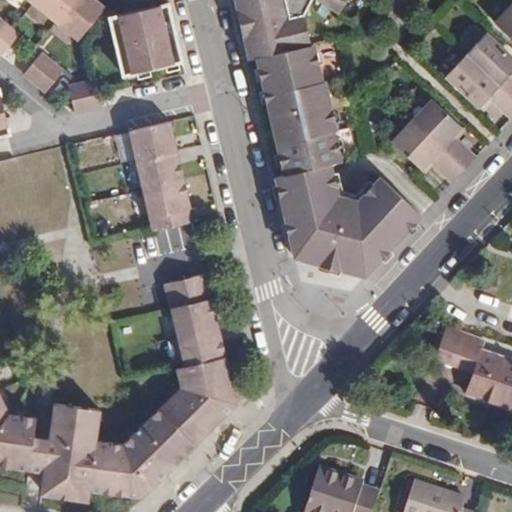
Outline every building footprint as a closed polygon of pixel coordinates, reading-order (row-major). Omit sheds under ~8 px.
[(104,8),(93,0),(31,0),(79,39),(104,8)] [(234,0),(248,60),(257,58),(310,45),(303,15),(311,0),(315,0),(337,14),(345,0),(234,0)] [(169,4),(110,18),(124,75),(182,62),(169,4)] [(511,8),(497,25),(511,39),(511,8)] [(19,35),(0,19),(0,54),(2,56),(19,35)] [(466,55),(511,98),(511,77),(510,75),(511,72),(511,57),(486,33),(466,55)] [(310,45),(257,58),(285,174),(276,177),(295,257),(319,263),(321,258),(331,260),(330,266),(365,276),(422,215),(381,177),(358,201),(338,196),(330,164),(341,161),(334,131),(336,130),(324,81),(322,81),(313,45),(310,45)] [(63,71),(42,53),(24,74),(46,92),(63,71)] [(511,119),(511,118),(511,98),(466,55),(446,76),(479,108),(489,97),(511,119)] [(96,80),(69,87),(75,114),(103,107),(96,80)] [(0,137),(10,135),(0,93),(0,137)] [(413,121),(464,170),(476,158),(453,136),(462,127),(433,100),(413,121)] [(453,182),(464,170),(413,121),(392,143),(421,170),(430,160),(453,182)] [(174,137),(170,122),(128,132),(151,232),(183,225),(180,211),(190,210),(192,209),(180,165),(175,166),(169,138),(174,137)] [(180,165),(174,137),(169,138),(175,166),(180,165)] [(180,211),(183,225),(192,223),(190,210),(180,211)] [(331,260),(321,258),(319,263),(330,266),(331,260)] [(203,266),(188,269),(190,277),(205,274),(203,266)] [(48,441),(43,473),(41,490),(88,496),(89,491),(142,498),(161,479),(156,474),(163,468),(167,473),(225,416),(219,412),(226,405),(231,411),(238,404),(222,342),(218,343),(212,315),(216,314),(213,299),(210,300),(205,274),(190,277),(195,302),(170,309),(184,368),(176,370),(180,388),(123,446),(97,443),(100,411),(53,405),(48,441)] [(195,302),(190,277),(163,284),(170,309),(195,302)] [(222,342),(216,314),(212,315),(218,343),(222,342)] [(511,363),(503,361),(507,350),(446,330),(436,361),(473,374),(466,397),(489,404),(492,394),(511,400),(511,363)] [(69,367),(58,365),(57,374),(69,376),(69,367)] [(511,412),(511,400),(492,394),(489,404),(511,412)] [(0,468),(29,472),(34,440),(36,420),(10,417),(0,397),(0,468)] [(225,416),(231,411),(226,405),(219,412),(225,416)] [(48,441),(34,440),(29,472),(43,473),(48,441)] [(167,473),(163,468),(156,474),(161,479),(167,473)] [(372,511),(379,493),(362,487),(363,483),(318,469),(304,511),(372,511)] [(403,511),(463,511),(461,511),(466,499),(414,482),(403,511)]
